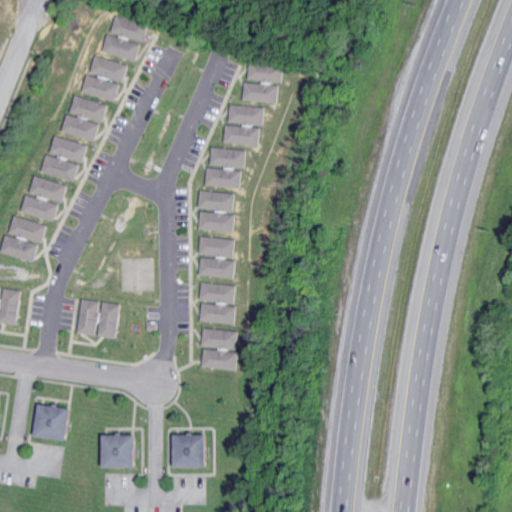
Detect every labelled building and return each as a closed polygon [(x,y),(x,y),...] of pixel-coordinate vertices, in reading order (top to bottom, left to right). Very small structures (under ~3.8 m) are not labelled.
[(141,61),(145,43),(147,43),(151,24),(116,16),(112,33),(109,32),(104,52),(141,61)] [(131,63),(96,56),(92,74),(127,81),(131,63)] [(245,100),(280,102),(281,83),(283,84),(284,64),(250,62),(249,81),(246,81),(245,100)] [(123,83),(88,75),(84,93),(119,101),(123,83)] [(106,122),(111,104),(76,95),(71,113),(106,122)] [(266,106),(232,104),(231,123),(228,123),(226,143),(262,145),(263,126),(265,126),(266,106)] [(103,125),(69,113),(63,130),(96,142),(103,125)] [(209,166),(208,185),(243,188),(245,169),(248,169),(249,150),(214,147),(212,166),(209,166)] [(71,185),(36,175),(32,192),(66,202),(71,185)] [(238,193),(202,190),(200,209),(202,210),(201,230),(237,232),(238,213),(237,213),(238,193)] [(57,222),(62,204),(28,194),(23,211),(57,222)] [(51,226),(17,215),(12,232),(46,243),(51,226)] [(3,252),(37,262),(43,245),(9,234),(3,252)] [(238,239),(202,236),(201,255),(203,255),(201,275),(236,278),(238,259),(236,259),(238,239)] [(234,284),(203,282),(202,300),(233,302),(234,284)] [(20,324),(25,290),(0,286),(0,321),(1,322),(20,324)] [(119,338),(124,304),(85,299),(81,333),(100,335),(100,336),(119,338)] [(237,323),(238,305),(203,303),(202,322),(237,323)] [(204,347),(206,347),(205,367),(238,369),(240,330),(205,328),(204,347)] [(73,440),(75,408),(43,405),(40,437),(73,440)] [(141,468),(140,435),(108,435),(109,468),(141,468)] [(179,436),(180,468),(212,467),(211,435),(179,436)]
